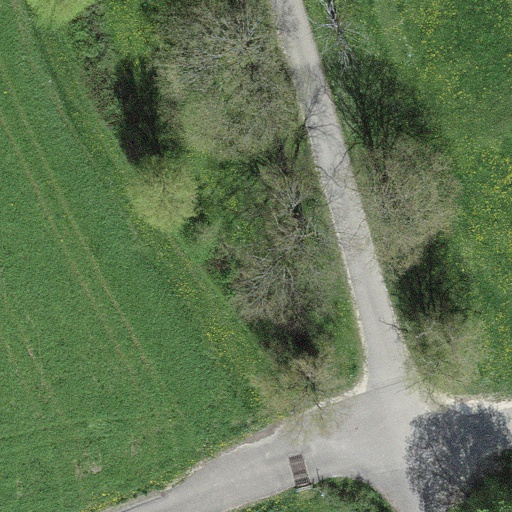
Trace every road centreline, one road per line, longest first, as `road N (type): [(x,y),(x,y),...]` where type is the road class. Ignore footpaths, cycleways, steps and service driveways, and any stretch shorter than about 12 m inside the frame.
road 1 (residential): [(288,0),(327,118),(423,511)]
road 2 (motorway): [(511,243),(189,316),(0,348)]
road 3 (track): [(180,511),(241,487),(511,433)]
